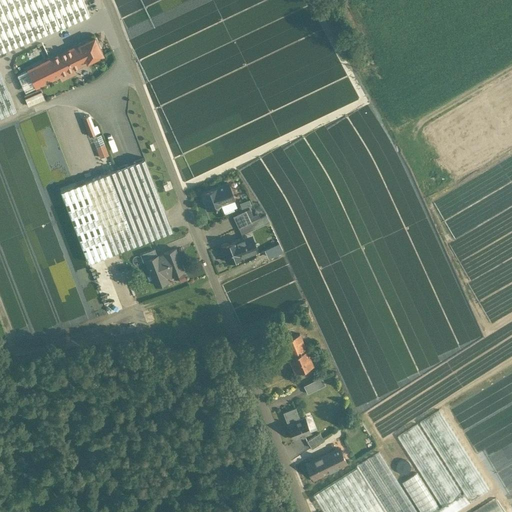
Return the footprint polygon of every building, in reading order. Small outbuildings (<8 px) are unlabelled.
[(41,31),(27,0),(0,0),(20,46),(43,36),(41,31)] [(0,0),(0,53),(20,46),(0,0)] [(62,22),(53,0),(27,0),(41,31),(43,36),(64,27),(62,22)] [(89,17),(81,0),(53,0),(62,22),(64,27),(89,17)] [(132,51),(136,59),(204,27),(202,18),(193,19),(191,9),(190,9),(178,15),(177,15),(175,6),(173,7),(161,9),(162,14),(166,12),(167,13),(173,12),(174,17),(165,21),(163,17),(154,19),(156,17),(145,19),(146,26),(141,27),(139,20),(134,21),(134,25),(127,26),(130,42),(131,44),(132,51)] [(94,36),(78,44),(86,61),(87,61),(103,53),(94,36)] [(78,44),(27,69),(35,86),(86,61),(78,44)] [(27,69),(17,74),(25,91),(35,86),(27,69)] [(0,115),(15,109),(0,71),(0,115)] [(511,74),(424,128),(456,181),(511,146),(511,74)] [(23,94),(27,105),(45,98),(41,87),(23,94)] [(369,104),(332,122),(344,122),(344,131),(355,140),(355,157),(353,159),(338,159),(328,150),(324,153),(322,148),(320,150),(320,140),(311,140),(307,132),(344,210),(344,185),(351,185),(351,194),(358,190),(352,190),(352,183),(371,199),(373,197),(379,197),(379,129),(372,129),(372,110),(369,104)] [(125,136),(119,138),(122,153),(125,153),(127,163),(131,162),(125,136)] [(105,142),(95,145),(99,157),(109,153),(105,142)] [(271,150),(238,168),(286,251),(294,247),(299,256),(312,256),(310,254),(301,249),(306,239),(311,228),(303,215),(306,213),(306,207),(300,207),(301,188),(296,198),(294,194),(284,193),(284,190),(288,188),(281,184),(287,181),(274,175),(274,170),(275,170),(276,168),(273,163),(278,154),(275,149),(271,149),(271,150)] [(144,158),(84,181),(112,252),(171,229),(144,158)] [(228,182),(201,192),(207,208),(215,205),(215,206),(216,206),(216,205),(223,202),(234,198),(228,182)] [(249,198),(240,202),(242,207),(251,203),(249,198)] [(246,209),(233,215),(238,227),(251,221),(246,209)] [(251,221),(238,227),(241,233),(254,227),(251,221)] [(251,234),(236,240),(236,239),(221,245),(227,261),(242,255),(257,249),(251,234)] [(280,241),(265,248),(270,257),(284,251),(280,241)] [(154,248),(140,253),(143,260),(146,259),(157,255),(154,248)] [(164,253),(157,255),(146,259),(155,284),(166,280),(164,274),(171,271),(172,273),(183,269),(175,248),(164,252),(164,253)] [(316,317),(351,407),(398,389),(379,340),(372,342),(367,331),(361,333),(357,323),(350,326),(343,308),(335,311),(331,300),(325,303),(328,313),(316,317)] [(294,308),(279,315),(282,321),(297,313),(294,308)] [(300,333),(283,340),(289,356),(306,349),(300,333)] [(289,356),(295,371),(313,364),(307,349),(306,349),(289,356)] [(321,376),(303,385),(307,393),(325,384),(321,376)] [(300,419),(295,407),(283,411),(287,423),(293,438),(310,431),(305,417),(300,419)] [(490,489),(439,409),(420,422),(464,492),(471,502),(490,489)] [(353,421),(344,427),(347,431),(356,426),(353,421)] [(462,493),(417,423),(398,436),(442,506),(462,494),(462,493)] [(319,432),(307,440),(311,447),(324,439),(319,432)] [(339,448),(333,451),(338,461),(344,458),(339,448)] [(333,451),(323,455),(307,463),(314,478),(340,466),(338,461),(333,451)] [(417,511),(379,451),(356,465),(357,467),(385,511),(417,511)] [(385,511),(357,467),(313,494),(324,511),(385,511)] [(440,507),(417,472),(402,482),(421,511),(433,511),(440,508),(440,507)] [(462,494),(442,506),(440,507),(440,508),(433,511),(454,511),(471,502),(464,492),(462,493),(462,494)] [(503,511),(497,501),(480,511),(503,511)]
